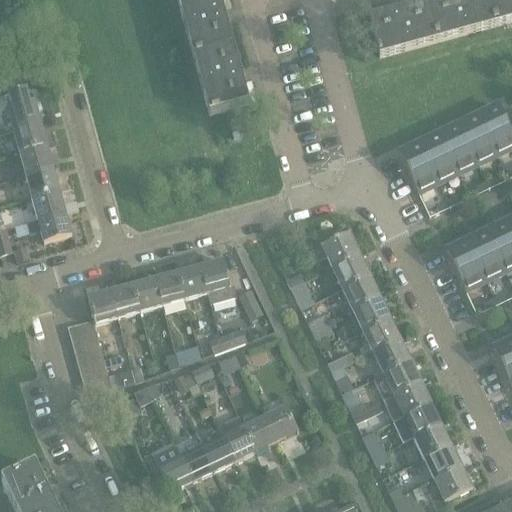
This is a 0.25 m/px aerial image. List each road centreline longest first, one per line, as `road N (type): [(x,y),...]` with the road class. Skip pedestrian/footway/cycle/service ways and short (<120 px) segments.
road 1 (residential): [(511,477),(368,189)]
road 2 (residential): [(117,256),(232,232),(368,189)]
road 3 (residential): [(115,511),(68,417),(30,283)]
road 4 (residential): [(368,189),(314,0)]
road 5 (residential): [(117,256),(66,69)]
